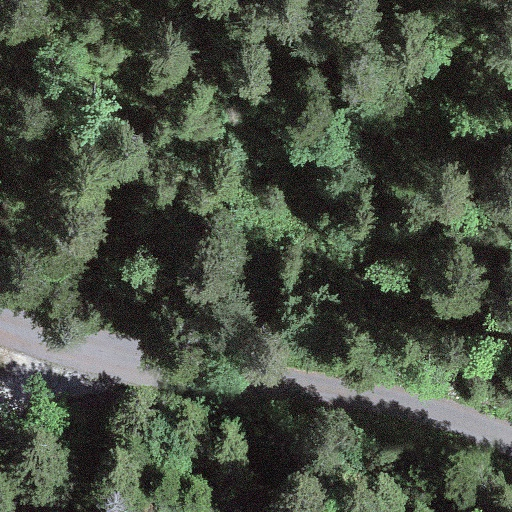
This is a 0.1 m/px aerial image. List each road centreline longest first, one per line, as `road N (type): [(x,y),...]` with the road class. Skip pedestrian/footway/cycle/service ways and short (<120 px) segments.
road 1 (track): [(511,441),(390,401),(0,317)]
road 2 (track): [(0,431),(96,343)]
